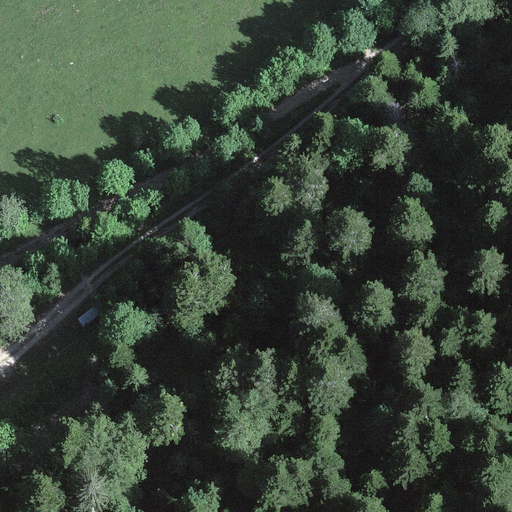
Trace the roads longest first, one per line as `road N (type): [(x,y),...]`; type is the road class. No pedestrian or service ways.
road 1 (track): [(454,0),(103,265),(0,366)]
road 2 (track): [(383,56),(0,259)]
